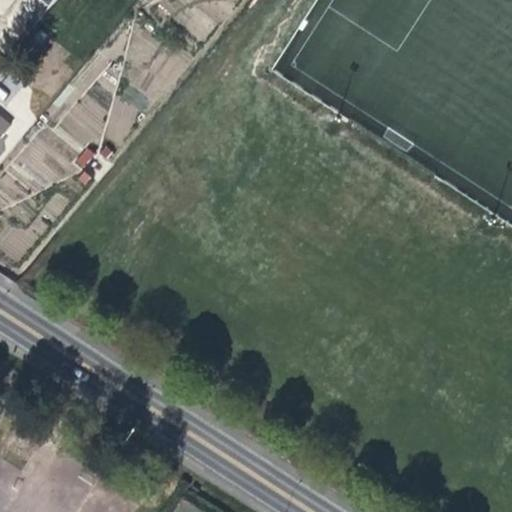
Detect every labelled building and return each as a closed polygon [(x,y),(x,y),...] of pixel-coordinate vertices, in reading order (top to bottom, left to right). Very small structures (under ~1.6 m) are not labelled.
[(40,0),(50,8),(56,0),(25,0),(27,1),(27,0),(40,0)] [(94,150),(89,146),(83,155),(89,158),(94,150)] [(113,150),(108,146),(102,154),(108,158),(113,150)] [(88,158),(83,155),(77,162),(83,167),(88,158)] [(90,176),(84,172),(78,179),(84,184),(90,176)]
